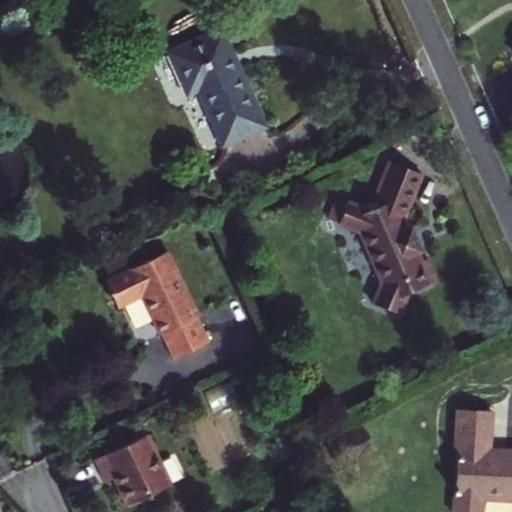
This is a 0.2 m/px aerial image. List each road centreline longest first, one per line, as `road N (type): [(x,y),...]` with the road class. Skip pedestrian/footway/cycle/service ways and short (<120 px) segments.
road 1 (residential): [(418,0),(511,203)]
road 2 (residential): [(59,511),(39,462),(41,409),(69,386),(129,375)]
